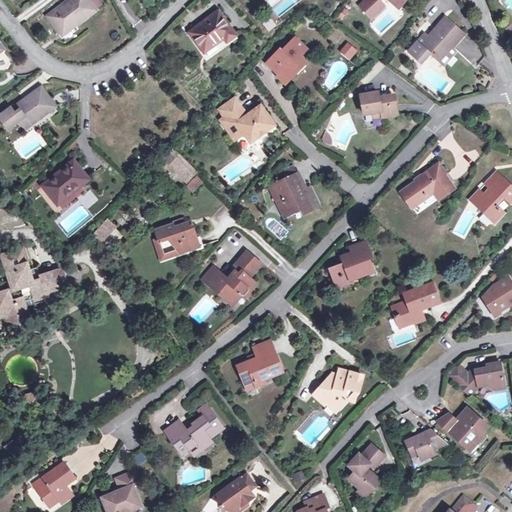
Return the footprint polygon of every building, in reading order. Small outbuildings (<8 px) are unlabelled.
[(75,23),(77,25),(97,11),(88,0),(70,0),(48,17),(61,34),(75,23)] [(97,0),(88,0),(97,11),(102,6),(97,0)] [(368,0),(360,11),(373,22),(385,8),(381,4),(384,0),(388,0),(399,9),(406,0),(368,0)] [(225,38),(227,42),(236,36),(219,13),(191,33),(205,52),(225,38)] [(436,58),(440,62),(451,49),(453,47),(464,34),(446,18),(429,37),(427,40),(423,36),(408,52),(427,69),(436,58)] [(63,36),(77,25),(75,23),(61,34),(63,36)] [(287,82),(295,74),(292,71),(304,59),(301,56),(308,49),(296,38),(287,48),(285,45),(269,62),(276,69),(275,71),(287,82)] [(348,45),(344,49),(351,56),(356,51),(348,45)] [(451,49),(440,62),(443,63),(452,52),(469,67),(472,63),(453,47),(451,49)] [(351,56),(344,49),(341,52),(349,59),(351,56)] [(292,71),(295,74),(307,62),(304,59),(292,71)] [(56,107),(42,87),(13,109),(19,118),(21,120),(27,128),(56,107)] [(391,104),(389,96),(379,98),(378,92),(361,95),(364,115),(373,113),(381,112),(383,118),(398,115),(395,103),(391,104)] [(234,101),(222,110),(233,123),(226,129),(234,141),(243,134),(251,143),(274,125),(260,106),(246,116),(234,101)] [(19,118),(13,109),(12,107),(0,115),(0,116),(7,127),(19,118)] [(233,123),(222,110),(219,113),(225,120),(221,122),(226,129),(233,123)] [(19,118),(7,127),(9,129),(21,120),(19,118)] [(321,142),(330,145),(333,134),(324,132),(321,142)] [(197,173),(170,147),(162,155),(188,182),(197,173)] [(89,180),(75,161),(44,185),(59,204),(89,180)] [(424,179),(418,183),(417,182),(402,192),(413,208),(428,197),(427,195),(433,191),(439,199),(454,189),(445,176),(446,175),(439,165),(422,177),(424,179)] [(287,180),(296,175),(293,168),(283,172),(287,180)] [(511,169),(503,178),(511,186),(511,169)] [(511,186),(503,178),(498,173),(486,185),(490,189),(485,195),(481,190),(476,195),(478,197),(473,203),(478,207),(477,209),(483,214),(484,213),(495,223),(505,213),(494,203),(502,195),(511,202),(511,201),(511,186)] [(303,183),(299,174),(296,175),(271,187),(279,204),(283,202),(288,212),(296,208),(300,215),(310,210),(309,208),(319,204),(311,187),(306,189),(301,191),(299,186),(303,183)] [(194,191),(201,184),(196,178),(188,186),(194,191)] [(283,202),(279,204),(284,214),(288,212),(283,202)] [(100,242),(115,225),(108,218),(92,235),(100,242)] [(189,228),(188,222),(174,227),(173,225),(156,230),(160,242),(169,239),(181,254),(193,249),(190,241),(197,239),(193,227),(189,228)] [(169,239),(160,242),(155,244),(161,260),(181,254),(169,239)] [(200,247),(197,239),(190,241),(193,249),(200,247)] [(338,280),(341,287),(352,283),(351,279),(373,272),(368,258),(371,257),(366,241),(352,246),(352,247),(351,247),(351,248),(351,249),(351,250),(351,251),(352,254),(341,258),(344,264),(331,269),(335,281),(338,280)] [(24,248),(0,255),(0,261),(1,265),(4,264),(5,268),(2,269),(4,273),(6,272),(10,282),(7,283),(9,288),(3,290),(1,285),(0,285),(0,316),(14,312),(16,318),(19,317),(19,319),(21,321),(26,319),(27,318),(26,315),(30,314),(26,301),(33,298),(34,301),(50,295),(49,291),(64,287),(58,269),(39,275),(33,276),(31,270),(24,248)] [(238,291),(242,295),(245,297),(257,283),(250,278),(262,264),(247,252),(232,269),(235,271),(228,279),(225,277),(218,271),(207,283),(229,302),(238,291)] [(202,280),(207,283),(218,271),(213,267),(202,280)] [(33,276),(39,275),(37,268),(31,270),(33,276)] [(497,305),(500,311),(511,303),(511,283),(508,278),(495,287),(484,298),(490,310),(497,305)] [(401,316),(404,325),(414,321),(416,324),(425,321),(422,312),(419,313),(418,310),(439,302),(433,284),(404,294),(407,301),(392,307),(396,318),(401,316)] [(238,291),(229,302),(233,305),(242,295),(238,291)] [(494,315),(500,311),(497,305),(490,310),(494,315)] [(253,380),(256,386),(268,381),(267,379),(283,372),(271,341),(254,348),(257,354),(259,359),(250,362),(250,361),(238,366),(245,383),(253,380)] [(259,359),(257,354),(248,357),(250,361),(250,362),(259,359)] [(471,387),(475,391),(479,387),(487,385),(494,391),(505,389),(500,363),(486,365),(487,368),(471,371),(468,374),(458,386),(462,390),(469,383),(472,385),(471,387)] [(447,376),(458,386),(468,374),(458,365),(447,376)] [(330,384),(326,380),(314,394),(325,405),(327,403),(337,412),(348,400),(345,398),(347,389),(359,392),(364,376),(340,370),(338,375),(330,384)] [(333,373),(326,380),(330,384),(338,375),(333,373)] [(247,390),(256,386),(253,380),(245,383),(247,390)] [(470,397),(475,391),(471,387),(472,385),(469,383),(462,390),(470,397)] [(7,407),(16,404),(14,395),(5,397),(7,407)] [(23,414),(35,411),(32,399),(20,401),(23,414)] [(203,417),(211,410),(207,404),(198,410),(203,417)] [(437,421),(466,447),(473,440),(477,444),(486,434),(484,432),(489,427),(467,408),(459,417),(463,421),(460,424),(456,420),(449,414),(437,421)] [(211,410),(203,417),(193,424),(194,426),(188,431),(180,420),(164,431),(183,456),(190,450),(196,445),(200,450),(212,441),(211,438),(224,428),(211,410)] [(413,456),(419,453),(422,460),(436,454),(434,450),(447,444),(432,430),(406,441),(413,456)] [(14,438),(4,446),(11,455),(21,448),(14,438)] [(470,451),(477,444),(473,440),(466,447),(470,451)] [(196,445),(190,450),(194,455),(200,450),(196,445)] [(367,485),(372,490),(379,481),(370,472),(366,468),(369,464),(374,468),(384,456),(371,445),(361,456),(359,454),(349,465),(355,471),(349,479),(360,489),(362,491),(367,485)] [(64,463),(44,477),(45,480),(36,487),(45,500),(48,498),(53,504),(60,500),(62,503),(73,495),(69,490),(66,492),(63,487),(76,478),(64,463)] [(121,490),(103,498),(108,511),(127,511),(141,506),(133,486),(139,483),(134,471),(116,479),(121,490)] [(241,505),(246,501),(254,495),(249,488),(255,483),(247,473),(232,484),(231,487),(228,486),(216,495),(219,500),(219,505),(231,509),(238,503),(241,505)] [(34,484),(36,487),(45,480),(44,477),(34,484)] [(362,491),(360,489),(358,491),(365,498),(372,490),(367,485),(362,491)] [(307,508),(298,511),(297,511),(326,511),(326,510),(329,508),(324,495),(305,503),(307,508)] [(466,511),(473,504),(464,497),(452,511),(466,511)] [(50,507),(53,504),(48,498),(45,500),(50,507)] [(238,503),(231,509),(239,511),(248,504),(246,501),(241,505),(238,503)]
